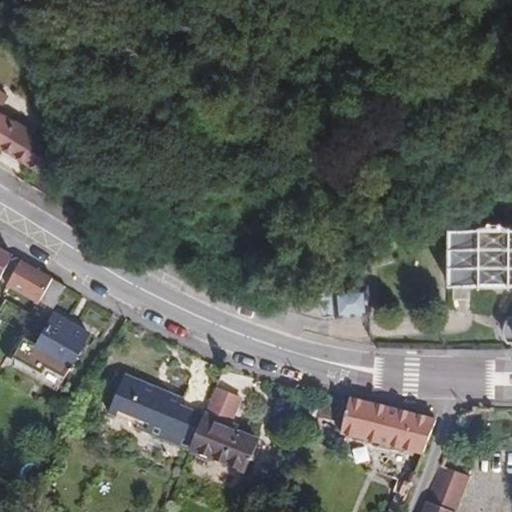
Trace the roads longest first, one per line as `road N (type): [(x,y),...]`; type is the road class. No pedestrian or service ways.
road 1 (secondary): [(0,204),(185,312),(254,341),(379,372),(452,380)]
road 2 (residential): [(452,380),(444,426),(409,511)]
